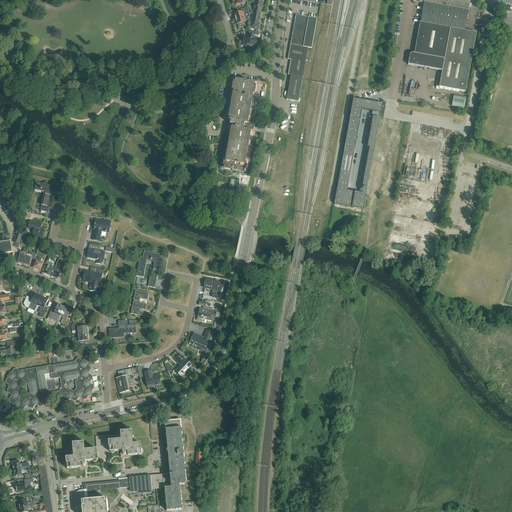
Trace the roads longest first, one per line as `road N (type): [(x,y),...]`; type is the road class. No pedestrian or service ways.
road 1 (secondary): [(282,0),(274,108),(243,256)]
road 2 (secondary): [(108,411),(176,394),(204,375),(224,342),(243,256)]
road 3 (residential): [(274,0),(259,59),(235,55),(219,0)]
road 4 (residential): [(161,439),(163,468),(53,484)]
road 5 (unclassified): [(466,129),(489,0)]
